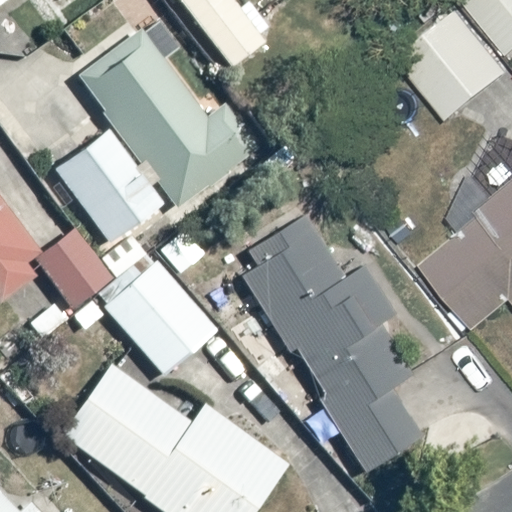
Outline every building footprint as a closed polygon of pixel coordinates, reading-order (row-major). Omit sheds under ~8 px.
[(239,9),(231,0),(177,0),(229,67),(270,35),(246,3),(239,9)] [(511,54),(511,0),(466,0),(511,55),(511,54)] [(511,70),(460,9),(400,59),(451,120),(511,70)] [(149,17),(74,71),(140,159),(130,163),(106,130),(48,167),(106,240),(157,204),(163,199),(171,206),(257,145),(223,104),(202,115),(158,58),(171,46),(149,17)] [(511,178),(416,256),(471,324),(501,296),(511,306),(511,178)] [(0,296),(29,276),(21,263),(37,253),(0,201),(0,296)] [(235,270),(357,470),(416,437),(387,388),(408,376),(378,322),(391,315),(361,261),(341,272),(299,209),(246,242),(256,260),(235,270)] [(75,227),(35,259),(72,306),(113,273),(75,227)] [(214,330),(150,257),(98,302),(163,375),(214,330)] [(104,362),(48,433),(164,511),(248,511),(283,463),(197,401),(184,419),(104,362)] [(0,511),(71,511),(70,510),(67,511),(39,511),(26,500),(14,511),(0,497),(0,511)]
